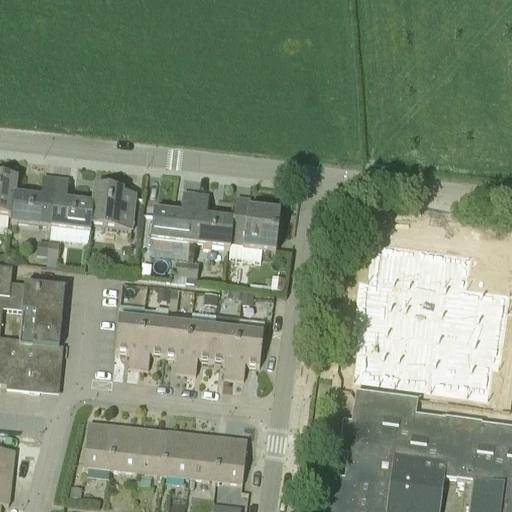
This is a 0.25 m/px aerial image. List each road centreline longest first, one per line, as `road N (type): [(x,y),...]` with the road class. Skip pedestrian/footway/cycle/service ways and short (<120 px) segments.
road 1 (residential): [(34,511),(60,409),(74,393),(280,410)]
road 2 (residential): [(312,178),(0,143)]
road 3 (residential): [(280,410),(312,178)]
road 4 (residential): [(511,205),(312,178)]
